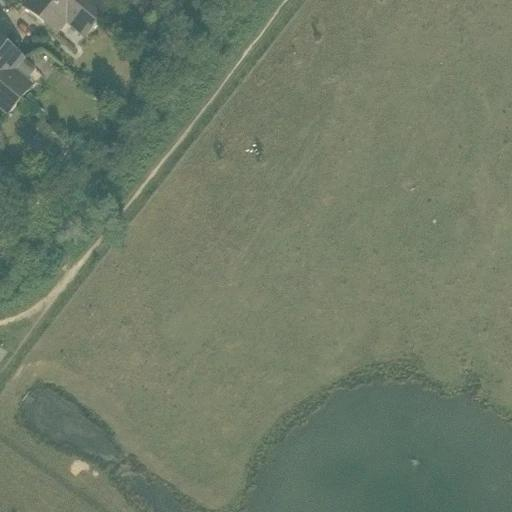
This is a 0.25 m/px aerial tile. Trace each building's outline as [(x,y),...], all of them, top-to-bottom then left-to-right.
[(67,0),(31,0),(24,9),(56,36),(67,23),(85,38),(97,24),(67,0)] [(67,0),(97,24),(109,10),(96,0),(67,0)] [(23,60),(0,41),(0,85),(19,102),(31,87),(13,72),(23,60)] [(0,85),(0,109),(8,116),(19,102),(0,85)] [(30,108),(36,101),(29,95),(23,102),(30,108)] [(47,141),(54,131),(44,123),(37,133),(47,141)] [(9,223),(0,214),(0,213),(0,227),(2,229),(9,223)]
